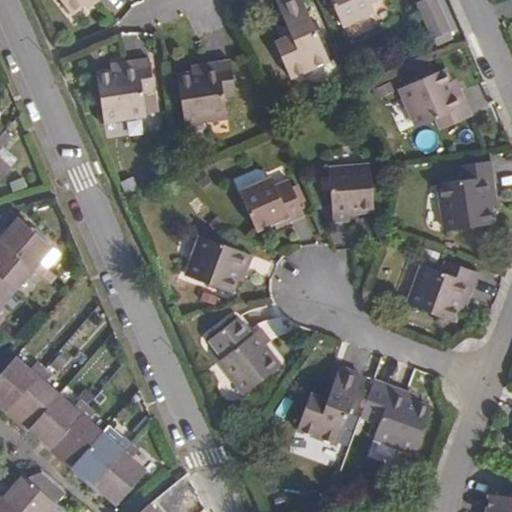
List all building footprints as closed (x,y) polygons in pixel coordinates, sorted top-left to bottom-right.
[(59,0),(72,15),(85,4),(90,0),(92,0),(97,5),(103,0),(59,0)] [(92,0),(90,0),(85,4),(90,10),(97,5),(92,0)] [(290,0),(276,7),(287,28),(295,30),(298,37),(292,39),(276,47),(291,81),(331,63),(302,0),(290,0)] [(334,0),(347,27),(379,12),(375,4),(383,0),(334,0)] [(437,0),(424,0),(417,3),(433,40),(452,32),(437,0)] [(295,30),(287,28),(292,39),(298,37),(295,30)] [(124,73),(116,74),(100,76),(107,124),(149,117),(146,97),(158,96),(154,62),(124,65),(124,73)] [(116,66),(116,74),(124,73),(124,65),(116,66)] [(205,76),(193,77),(179,79),(186,126),(229,120),(226,99),(238,98),(233,65),(204,69),(205,76)] [(455,93),(451,83),(444,71),(401,89),(418,128),(437,121),(442,132),(474,118),(461,91),(455,93)] [(457,80),(451,83),(455,93),(461,91),(457,80)] [(0,187),(19,164),(8,155),(14,146),(20,139),(3,125),(0,128),(0,187)] [(26,157),(14,146),(8,155),(19,164),(26,157)] [(492,226),(490,208),(489,199),(497,198),(492,163),(464,167),(466,182),(440,186),(447,232),(492,226)] [(397,174),(399,166),(389,165),(387,172),(397,174)] [(372,168),(329,170),(332,218),(350,217),(350,208),(375,207),(372,168)] [(256,230),(273,222),(285,217),(289,222),(305,215),(292,187),(278,193),(275,186),(243,200),(256,230)] [(489,199),(490,208),(498,208),(497,198),(489,199)] [(25,217),(0,247),(0,325),(1,326),(14,309),(9,303),(32,274),(39,280),(49,267),(43,261),(58,243),(25,217)] [(285,217),(273,222),(276,228),(289,222),(285,217)] [(232,296),(237,280),(241,270),(248,273),(253,258),(202,239),(187,279),(232,296)] [(65,249),(58,243),(43,261),(49,267),(65,249)] [(454,323),(458,310),(462,301),(469,303),(479,275),(447,263),(442,274),(424,267),(409,307),(454,323)] [(241,270),(237,280),(244,283),(248,273),(241,270)] [(462,301),(458,310),(465,313),(469,303),(462,301)] [(221,363),(246,396),(280,370),(265,351),(255,338),(251,341),(237,323),(211,343),(225,361),(221,363)] [(262,332),(255,338),(265,351),(272,346),(262,332)] [(0,381),(0,402),(122,505),(150,471),(137,461),(144,454),(127,439),(120,446),(94,423),(99,416),(84,403),(77,409),(49,386),(55,378),(40,365),(33,373),(18,360),(0,381)] [(310,397),(296,433),(336,448),(362,377),(339,369),(327,402),(310,397)] [(374,381),(361,418),(379,425),(373,440),(415,455),(431,411),(416,406),(407,402),(410,395),(374,381)] [(407,402),(416,406),(418,399),(410,395),(407,402)] [(35,468),(0,510),(0,511),(55,511),(69,496),(35,468)] [(511,511),(511,499),(490,496),(487,511),(511,511)]
